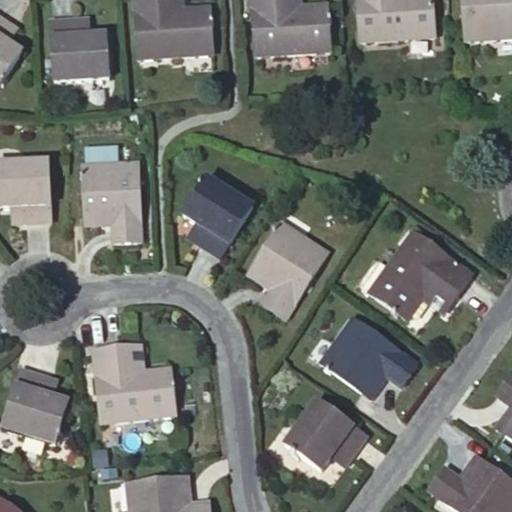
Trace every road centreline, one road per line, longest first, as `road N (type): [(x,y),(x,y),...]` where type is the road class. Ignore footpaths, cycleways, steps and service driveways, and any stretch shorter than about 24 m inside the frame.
road 1 (residential): [(246,511),(215,321),(190,293),(159,286),(68,294)]
road 2 (residential): [(356,511),(511,295)]
